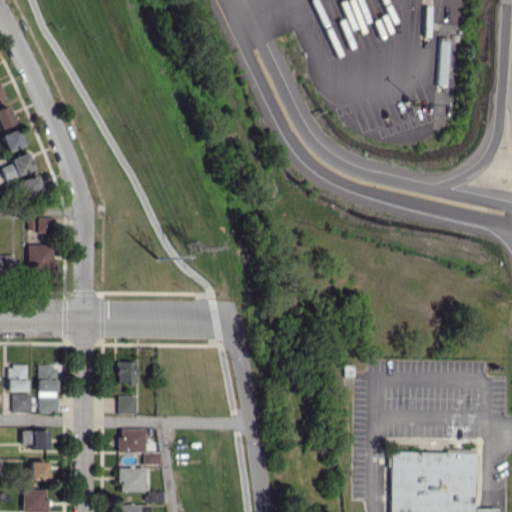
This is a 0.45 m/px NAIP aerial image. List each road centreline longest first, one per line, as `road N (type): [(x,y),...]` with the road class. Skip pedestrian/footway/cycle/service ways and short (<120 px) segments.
road 1 (motorway): [(511,0),(498,134),(475,168),(434,183),(360,170),(322,151),(253,48)]
road 2 (motorway): [(511,226),(347,182),(306,158),(275,111),(230,0)]
road 3 (residential): [(85,319),(88,212),(40,79),(0,7)]
road 4 (residential): [(0,317),(229,320)]
road 5 (residential): [(229,320),(260,511)]
road 6 (residential): [(85,511),(85,319)]
